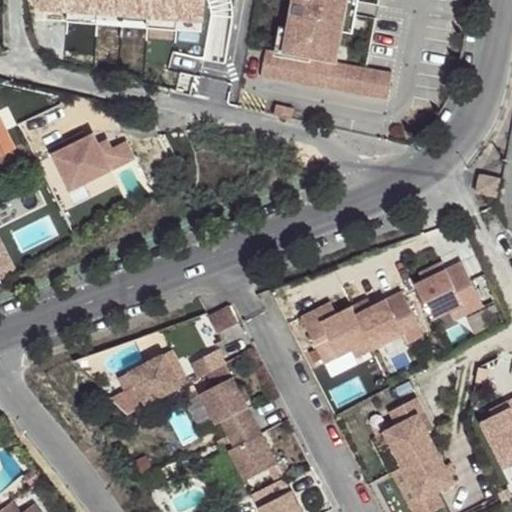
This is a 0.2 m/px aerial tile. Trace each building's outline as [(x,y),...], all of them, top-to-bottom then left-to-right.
[(44,0),(44,7),(68,9),(99,11),(99,0),(117,0),(150,3),(148,16),(177,18),(201,20),(202,0),(44,0)] [(150,3),(117,0),(99,0),(99,11),(148,16),(150,3)] [(268,49),(263,77),(390,101),(395,73),(371,69),(339,63),(345,31),(355,33),(356,26),(358,13),(349,11),(351,0),(360,2),(360,0),(295,0),(291,29),(295,29),(291,54),(278,51),(268,49)] [(351,0),(349,11),(358,13),(360,2),(351,0)] [(99,11),(68,9),(67,21),(98,23),(99,11)] [(177,18),(148,16),(147,28),(176,31),(177,18)] [(380,18),(371,69),(395,73),(405,23),(380,18)] [(282,27),(278,51),(291,54),(295,29),(291,29),(282,27)] [(298,121),(300,110),(283,106),(281,117),(298,121)] [(0,122),(0,154),(13,148),(0,122)] [(82,129),(68,137),(70,142),(85,135),(82,129)] [(68,137),(48,147),(70,188),(134,155),(124,137),(110,144),(105,136),(97,140),(92,131),(85,135),(70,142),(68,137)] [(496,197),(500,179),(480,176),(476,194),(496,197)] [(465,317),(482,310),(462,265),(446,272),(442,264),(427,271),(431,279),(423,282),(415,286),(431,322),(448,314),(460,309),(465,317)] [(420,275),(423,282),(431,279),(427,271),(420,275)] [(400,347),(422,337),(402,292),(371,306),(367,299),(335,313),(333,307),(321,312),(318,306),(300,315),(323,363),(346,352),(349,359),(396,338),(400,347)] [(321,312),(333,307),(330,301),(318,306),(321,312)] [(226,306),(205,317),(214,333),(235,323),(226,306)] [(452,323),(465,317),(460,309),(448,314),(452,323)] [(196,376),(223,363),(215,348),(189,362),(196,376)] [(167,350),(162,353),(178,386),(184,383),(167,350)] [(162,353),(126,371),(143,404),(178,386),(162,353)] [(143,404),(126,371),(116,377),(124,392),(112,398),(127,412),(143,404)] [(225,433),(252,419),(243,401),(237,388),(230,375),(198,391),(214,422),(219,420),(225,433)] [(241,386),(237,388),(243,401),(247,399),(241,386)] [(412,464),(447,447),(438,428),(430,412),(436,409),(430,396),(402,409),(408,422),(395,429),(411,464),(412,464)] [(511,400),(505,404),(508,411),(492,418),(481,424),(502,468),(511,463),(511,400)] [(492,418),(508,411),(505,404),(489,412),(492,418)] [(443,425),(436,409),(430,412),(438,428),(443,425)] [(252,419),(225,433),(220,435),(242,479),(265,468),(274,463),(252,419)] [(422,511),(437,511),(452,505),(446,491),(463,483),(447,447),(412,464),(429,499),(419,504),(422,511)] [(281,477),(274,463),(265,468),(271,481),(281,477)] [(411,464),(403,468),(419,504),(429,499),(412,464),(411,464)] [(299,511),(281,477),(271,481),(250,492),(260,511),(299,511)] [(12,500),(0,509),(0,511),(40,511),(33,502),(21,511),(12,500)]
